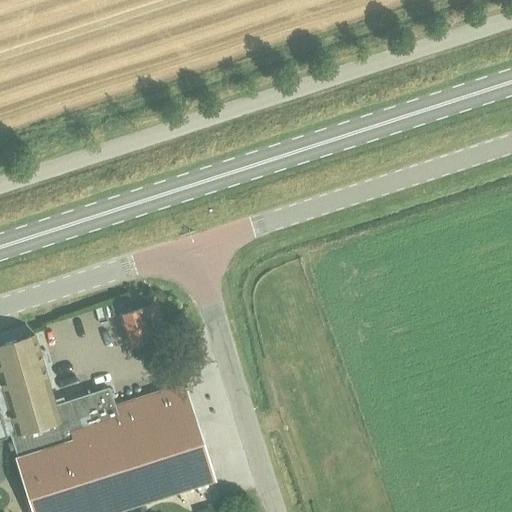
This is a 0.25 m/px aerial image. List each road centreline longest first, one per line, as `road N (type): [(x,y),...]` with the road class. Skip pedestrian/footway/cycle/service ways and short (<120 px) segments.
road 1 (unclassified): [(0,183),(511,17)]
road 2 (primary): [(0,241),(511,78)]
road 3 (unclassified): [(192,249),(511,145)]
road 4 (unclassified): [(278,511),(192,249)]
road 5 (unclassified): [(0,311),(192,249)]
